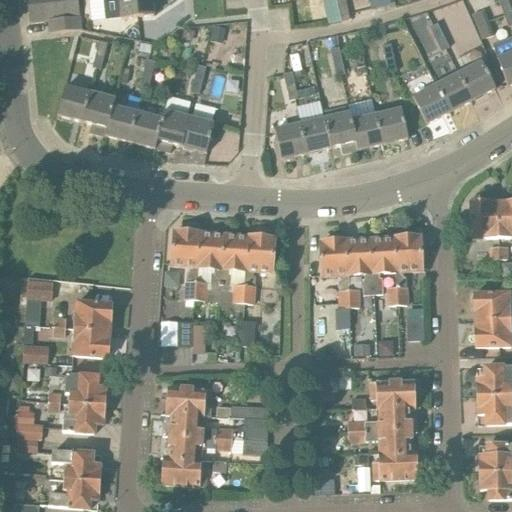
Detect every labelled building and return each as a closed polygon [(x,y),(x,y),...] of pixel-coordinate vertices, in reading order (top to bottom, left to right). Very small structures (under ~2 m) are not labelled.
[(26,0),(29,24),(42,23),(39,0),(26,0)] [(39,0),(42,23),(48,23),(54,22),(52,0),(39,0)] [(52,0),(54,22),(67,20),(65,0),(52,0)] [(65,0),(67,20),(79,19),(77,0),(65,0)] [(118,0),(119,0),(121,20),(153,17),(151,0),(118,0)] [(340,22),(338,9),(345,7),(343,0),(333,0),(322,3),(328,25),(340,22)] [(503,15),(511,12),(506,0),(503,0),(498,3),(503,15)] [(338,9),(340,22),(349,20),(346,7),(345,7),(338,9)] [(471,16),(481,41),(493,36),(483,12),(471,16)] [(511,15),(511,12),(503,15),(508,28),(511,26),(511,15)] [(54,22),(48,23),(49,35),(81,32),(79,19),(67,20),(54,22)] [(435,41),(443,37),(437,25),(429,29),(435,41)] [(226,31),(213,28),(210,43),(223,46),(226,31)] [(185,30),(182,40),(193,43),(195,33),(185,30)] [(443,37),(435,41),(441,53),(449,49),(443,37)] [(95,55),(104,57),(107,45),(98,42),(95,55)] [(384,60),(393,59),(390,46),(381,47),(384,60)] [(288,49),(288,70),(306,70),(306,49),(288,49)] [(332,62),(340,60),(338,49),(329,50),(332,62)] [(104,57),(95,55),(92,67),(100,69),(104,57)] [(507,89),(511,87),(511,55),(497,61),(507,89)] [(393,59),(384,60),(387,73),(395,72),(393,59)] [(340,60),(332,62),(336,78),(344,76),(340,60)] [(142,74),(151,76),(154,63),(146,61),(142,74)] [(458,76),(472,103),(495,91),(481,64),(458,76)] [(193,80),(201,82),(205,69),(196,67),(193,80)] [(151,76),(142,74),(139,87),(147,89),(151,76)] [(286,89),(294,87),(291,74),(283,75),(286,89)] [(120,84),(127,85),(129,76),(122,75),(120,84)] [(449,115),(472,103),(458,76),(435,88),(449,115)] [(201,82),(193,80),(190,93),(198,95),(201,82)] [(294,87),(286,89),(289,102),(297,100),(294,87)] [(426,127),(449,115),(435,88),(412,100),(426,127)] [(57,118),(82,124),(90,95),(65,89),(57,118)] [(89,134),(105,138),(113,107),(114,101),(90,95),(82,124),(91,126),(89,134)] [(105,138),(130,144),(138,114),(113,107),(105,138)] [(375,116),(382,147),(407,141),(400,110),(375,116)] [(170,155),(172,147),(181,149),(189,120),(163,113),(161,120),(162,120),(155,151),(170,155)] [(138,114),(130,144),(155,151),(162,120),(161,120),(138,114)] [(340,148),(342,156),(357,152),(350,121),(349,115),(324,121),(331,150),(340,148)] [(357,152),(382,147),(375,116),(350,121),(357,152)] [(189,120),(181,149),(206,156),(214,126),(194,121),(189,120)] [(299,127),(306,156),(331,150),(324,121),(299,127)] [(299,127),(294,128),(274,132),(281,162),(306,156),(299,127)] [(511,204),(497,205),(497,241),(511,240),(511,204)] [(471,241),(497,241),(497,205),(470,205),(471,241)] [(185,303),(195,303),(196,285),(197,285),(198,270),(197,270),(200,236),(174,234),(172,268),(189,269),(189,275),(187,274),(186,285),(185,303)] [(206,291),(220,292),(224,238),(200,236),(197,270),(198,270),(197,285),(196,285),(195,303),(205,304),(206,291)] [(232,305),(243,306),(244,289),(243,288),(244,273),(245,273),(248,239),(224,238),(220,292),(232,293),(232,305)] [(244,289),(243,306),(252,307),(254,289),(255,279),(253,279),(253,273),(271,275),(273,241),(248,239),(245,273),(244,273),(243,288),(244,289)] [(395,290),(396,290),(397,308),(406,307),(406,290),(406,279),(403,279),(403,274),(421,273),(419,239),(394,241),(396,276),(394,276),(395,290)] [(379,280),(378,277),(394,276),(396,276),(394,241),(370,242),(372,297),(382,296),(381,280),(379,280)] [(362,281),(363,298),(372,297),(370,242),(345,243),(347,278),(348,278),(364,277),(364,281),(362,281)] [(348,293),(349,292),(348,278),(347,278),(345,243),(320,245),(322,279),(339,278),(339,283),(337,283),(338,294),(339,311),(349,311),(348,293)] [(497,250),(497,261),(506,261),(506,249),(497,250)] [(488,262),(497,261),(497,250),(488,250),(488,262)] [(180,274),(165,273),(164,288),(179,289),(180,274)] [(52,285),(27,284),(26,302),(51,303),(52,285)] [(388,308),(397,308),(395,290),(387,290),(388,308)] [(349,292),(348,293),(349,311),(358,311),(357,292),(349,292)] [(474,324),(509,323),(509,307),(510,307),(509,296),(473,297),(474,324)] [(72,331),(109,334),(111,307),(74,305),(72,331)] [(349,331),(349,311),(339,311),(336,312),(337,331),(349,331)] [(52,330),(64,331),(64,321),(53,320),(52,330)] [(424,342),(423,320),(407,320),(408,343),(424,342)] [(242,323),(239,348),(253,349),(255,324),(242,323)] [(475,350),(511,349),(511,337),(510,337),(509,323),(474,324),(475,350)] [(25,327),(23,348),(33,348),(34,328),(25,327)] [(191,349),(191,328),(177,328),(177,349),(191,349)] [(64,331),(52,330),(52,340),(64,340),(64,331)] [(72,331),(70,358),(107,361),(109,334),(72,331)] [(394,357),(393,343),(378,343),(378,357),(394,357)] [(370,347),(354,347),(355,359),(370,358),(370,347)] [(23,348),(22,348),(21,365),(46,367),(47,349),(33,348),(23,348)] [(56,369),(45,369),(45,378),(56,378),(56,369)] [(476,381),(477,399),(511,398),(511,369),(484,371),(484,381),(476,381)] [(67,406),(104,409),(105,391),(97,390),(98,380),(66,378),(64,396),(68,396),(67,406)] [(376,412),(377,412),(410,411),(410,412),(414,412),(413,384),(371,385),(371,403),(375,403),(376,412)] [(202,419),(202,409),(209,410),(210,393),(168,390),(166,418),(170,418),(170,417),(202,419)] [(47,404),(58,405),(59,395),(48,395),(47,404)] [(486,417),(486,428),(511,427),(511,398),(477,399),(477,417),(486,417)] [(351,401),(351,412),(364,412),(364,401),(351,401)] [(58,405),(47,404),(47,414),(58,415),(58,405)] [(63,415),(61,434),(94,437),(95,426),(103,427),(104,409),(67,406),(66,415),(63,415)] [(216,409),(215,421),(229,422),(230,410),(216,409)] [(347,424),(347,435),(410,433),(410,412),(410,411),(377,412),(378,423),(347,424)] [(309,436),(325,435),(324,413),(308,413),(309,436)] [(17,426),(32,427),(33,415),(17,414),(17,426)] [(170,417),(170,418),(169,438),(231,443),(232,433),(202,431),(202,419),(170,417)] [(16,441),(37,442),(40,442),(41,427),(32,427),(17,426),(16,441)] [(244,442),(267,444),(268,436),(268,430),(267,430),(244,428),(243,433),(232,433),(231,443),(243,444),(243,442),(244,442)] [(411,455),(411,454),(410,433),(347,435),(347,445),(378,444),(379,456),(411,455)] [(167,460),(199,462),(200,450),(231,452),(231,443),(169,438),(167,460)] [(37,442),(16,441),(15,454),(36,455),(37,442)] [(266,445),(243,443),(243,456),(266,457),(266,445)] [(479,475),(511,474),(511,446),(486,447),(487,458),(479,458),(479,475)] [(63,483),(99,485),(100,468),(92,467),(93,457),(52,454),(51,466),(64,466),(63,483)] [(411,454),(411,455),(379,456),(379,457),(377,457),(377,463),(373,463),(374,483),(416,482),(415,454),(411,454)] [(367,467),(367,456),(354,456),(354,468),(367,467)] [(204,490),(205,472),(199,472),(199,462),(167,460),(164,459),(162,487),(204,490)] [(226,463),(212,463),(212,474),(225,475),(226,463)] [(511,502),(511,474),(479,475),(480,493),(488,493),(488,503),(511,502)] [(2,499),(14,499),(14,483),(2,483),(2,499)] [(62,497),(49,497),(48,509),(86,511),(88,511),(90,502),(98,502),(99,485),(63,483),(62,497)]
